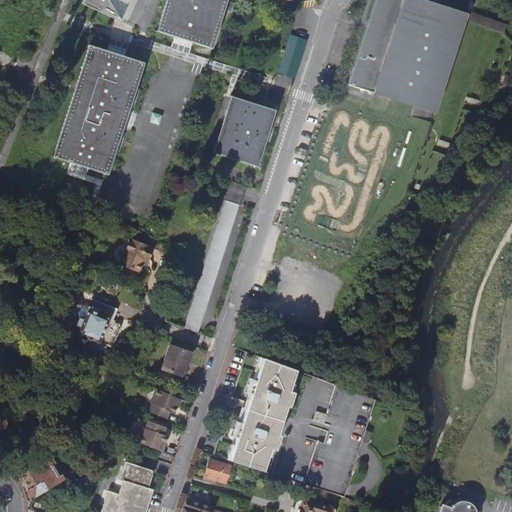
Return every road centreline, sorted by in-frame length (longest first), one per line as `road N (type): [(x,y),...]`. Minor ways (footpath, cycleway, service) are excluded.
road 1 (residential): [(222,342),(334,0)]
road 2 (residential): [(222,342),(167,511)]
